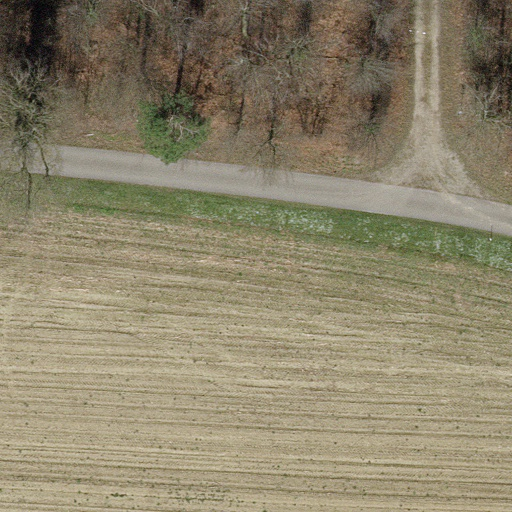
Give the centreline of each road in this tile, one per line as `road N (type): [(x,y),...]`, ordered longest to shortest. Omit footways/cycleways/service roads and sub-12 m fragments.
road 1 (track): [(511,225),(421,202),(0,161)]
road 2 (track): [(421,202),(428,0)]
